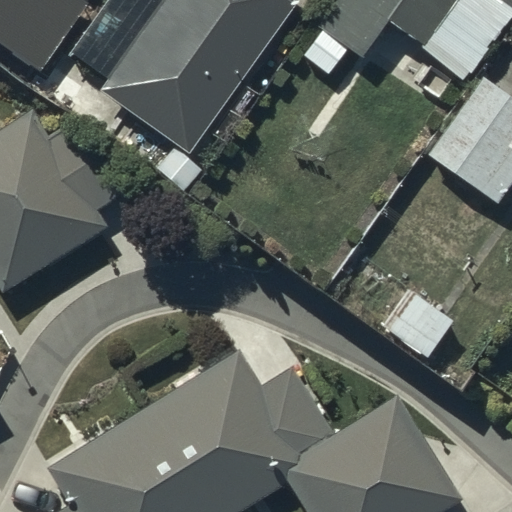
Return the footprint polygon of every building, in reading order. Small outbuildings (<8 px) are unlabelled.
[(43,0),(0,0),(0,44),(8,50),(43,0)] [(300,0),(167,0),(101,92),(188,154),(300,0)] [(511,21),(511,13),(493,0),(334,0),(316,26),(361,59),(387,23),(468,81),(511,21)] [(345,52),(321,34),(304,57),(328,75),(345,52)] [(511,181),(511,104),(481,82),(428,156),(495,205),(511,181)] [(58,146),(33,108),(0,129),(0,286),(4,292),(100,230),(81,201),(109,183),(77,134),(58,146)] [(198,171),(170,150),(154,171),(182,192),(198,171)] [(453,325),(408,293),(383,329),(428,361),(453,325)] [(261,388),(238,351),(49,470),(70,504),(57,511),(243,511),(288,485),(304,511),(437,511),(460,498),(397,397),(333,437),(291,369),(261,388)]
